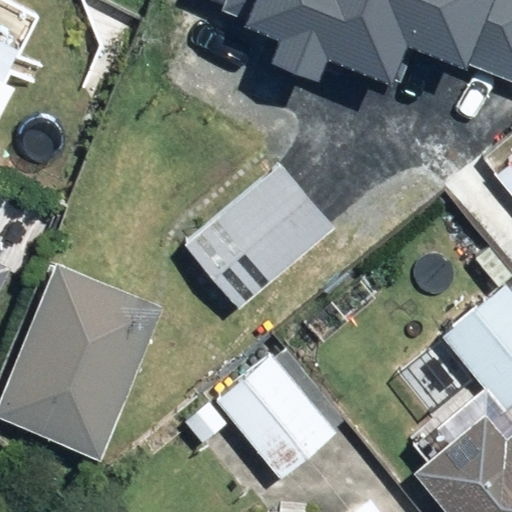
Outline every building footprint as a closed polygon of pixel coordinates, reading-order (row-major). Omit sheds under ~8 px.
[(449,0),(315,0),(295,53),(456,117),(496,19),(449,0)] [(511,154),(485,177),(511,208),(511,154)] [(175,244),(225,308),(323,232),(273,168),(175,244)] [(511,289),(506,282),(441,333),(499,405),(511,395),(511,289)] [(274,346),(206,400),(270,481),(338,427),(274,346)] [(511,511),(511,445),(485,414),(402,484),(425,511),(511,511)]
